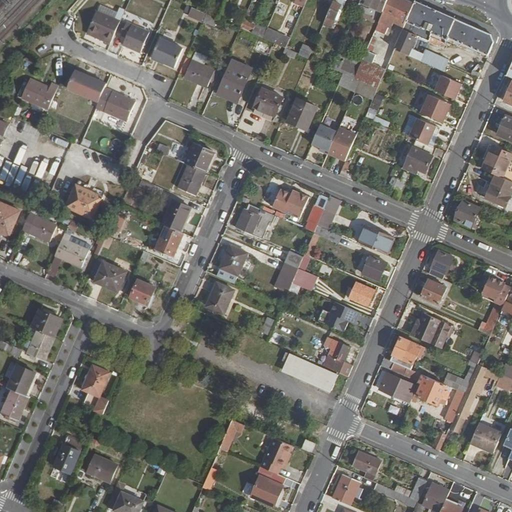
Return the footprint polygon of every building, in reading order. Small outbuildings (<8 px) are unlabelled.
[(333,0),(324,22),(334,27),(336,25),(333,24),(338,11),(341,12),(346,0),(333,0)] [(360,0),(360,1),(383,11),(388,0),(360,0)] [(380,18),(379,21),(402,31),(415,0),(414,0),(388,0),(383,11),(380,18)] [(433,8),(415,0),(402,31),(394,48),(442,70),(446,62),(447,59),(424,48),(423,52),(411,46),(417,35),(429,40),(433,32),(437,34),(436,37),(446,41),(447,38),(489,55),(496,42),(492,33),(451,16),(433,8)] [(358,5),(357,8),(362,10),(378,17),(380,18),(383,11),(360,1),(358,5)] [(201,22),(204,12),(189,8),(187,17),(201,22)] [(362,10),(348,43),(363,50),(378,17),(362,10)] [(97,11),(89,29),(104,36),(103,38),(111,41),(120,21),(97,11)] [(287,17),(285,27),(291,29),(293,18),(287,17)] [(243,20),(240,27),(251,32),(254,25),(243,20)] [(121,35),(127,37),(123,46),(140,54),(150,32),(127,22),(121,35)] [(263,37),(274,42),(286,47),(290,38),(267,28),(263,37)] [(363,58),(355,77),(360,80),(361,80),(377,87),(385,69),(371,63),(375,54),(371,52),(377,39),(372,37),(363,58)] [(159,38),(151,57),(174,67),(183,48),(159,38)] [(303,44),(299,53),(309,57),(313,48),(303,44)] [(341,46),(332,67),(336,69),(346,48),(341,46)] [(354,60),(347,74),(355,77),(363,58),(360,57),(357,62),(354,60)] [(192,60),(184,76),(207,86),(214,70),(192,60)] [(233,61),(219,92),(240,101),(253,70),(233,61)] [(74,69),(66,88),(98,101),(104,88),(106,83),(74,69)] [(338,83),(355,91),(360,80),(355,77),(347,74),(343,72),(338,83)] [(442,75),(436,90),(456,99),(463,84),(442,75)] [(30,79),(21,98),(48,109),(58,85),(51,82),(49,87),(38,82),(30,79)] [(356,91),(372,99),(377,87),(361,80),(356,91)] [(98,101),(96,107),(107,112),(125,119),(126,120),(135,101),(104,88),(98,101)] [(262,88),(252,111),(273,120),(283,97),(262,88)] [(376,94),(364,116),(387,128),(389,123),(374,115),(383,97),(376,94)] [(429,94),(421,112),(443,122),(451,104),(429,94)] [(298,99),(288,122),(307,131),(317,107),(298,99)] [(438,124),(415,115),(406,135),(419,140),(424,143),(429,132),(433,134),(438,124)] [(511,117),(507,115),(499,134),(511,139),(511,117)] [(328,153),(338,131),(320,124),(312,143),(321,147),(319,150),(328,154),(328,153)] [(338,131),(328,153),(336,157),(338,154),(347,158),(357,135),(339,127),(338,131)] [(151,139),(146,145),(157,150),(159,143),(151,139)] [(413,146),(407,161),(401,159),(399,163),(402,164),(401,167),(416,174),(417,169),(425,173),(436,148),(424,143),(419,140),(416,148),(413,146)] [(196,141),(186,163),(189,164),(205,171),(215,149),(196,141)] [(511,152),(494,145),(484,169),(498,175),(504,177),(511,157),(511,152)] [(189,164),(179,187),(195,194),(205,171),(189,164)] [(394,177),(389,186),(397,190),(393,199),(398,201),(409,175),(404,173),(401,180),(394,177)] [(498,175),(488,199),(508,207),(511,197),(511,180),(507,178),(504,177),(498,175)] [(142,179),(139,186),(152,191),(155,185),(142,179)] [(78,180),(66,207),(92,218),(104,192),(78,180)] [(281,189),(273,207),(300,219),(309,197),(293,190),(292,194),(281,189)] [(174,200),(164,224),(166,225),(181,231),(191,207),(174,200)] [(464,200),(455,219),(476,228),(478,224),(474,222),(480,207),(464,200)] [(0,202),(0,229),(1,230),(0,233),(9,236),(20,211),(0,202)] [(317,205),(306,228),(314,232),(317,225),(325,208),(317,205)] [(327,229),(328,230),(335,213),(325,208),(317,225),(323,227),(327,229)] [(245,209),(237,228),(255,235),(263,216),(245,209)] [(27,219),(23,230),(50,242),(57,226),(36,216),(34,222),(27,219)] [(166,225),(155,249),(173,257),(184,233),(181,231),(166,225)] [(314,232),(305,254),(310,256),(323,227),(317,225),(317,226),(314,232)] [(367,226),(359,243),(387,255),(394,238),(383,233),(382,235),(377,233),(378,231),(367,226)] [(325,235),(340,241),(342,236),(328,230),(327,229),(325,235)] [(101,232),(97,242),(103,246),(107,235),(101,232)] [(62,239),(55,255),(82,267),(89,250),(62,239)] [(258,250),(268,255),(271,248),(261,243),(258,250)] [(231,245),(221,267),(239,274),(249,253),(231,245)] [(439,250),(429,273),(441,278),(444,273),(447,274),(451,265),(454,266),(455,263),(452,262),(454,257),(439,250)] [(369,261),(363,274),(379,281),(387,262),(372,256),(371,258),(368,256),(366,260),(369,261)] [(91,273),(98,276),(96,282),(119,292),(128,272),(104,262),(103,263),(96,260),(91,273)] [(299,268),(287,262),(283,271),(288,272),(281,288),(289,291),(293,282),(299,268)] [(299,268),(293,282),(301,286),(304,287),(310,273),(299,268)] [(288,272),(283,271),(277,286),(281,288),(288,272)] [(491,276),(485,292),(499,298),(504,285),(505,282),(491,276)] [(430,279),(422,295),(433,299),(440,284),(430,279)] [(138,280),(131,295),(140,299),(139,301),(148,305),(156,288),(138,280)] [(357,281),(350,298),(368,305),(375,290),(357,281)] [(289,291),(288,293),(297,296),(299,291),(301,286),(293,282),(289,291)] [(217,283),(207,306),(225,314),(235,291),(217,283)] [(499,298),(496,297),(494,302),(496,303),(504,306),(506,300),(511,288),(504,285),(499,298)] [(511,292),(508,301),(506,300),(504,306),(497,321),(500,322),(503,313),(508,315),(511,307),(509,306),(511,302),(511,292)] [(356,324),(361,313),(336,302),(332,312),(325,309),(320,320),(345,332),(350,321),(356,324)] [(496,303),(484,332),(491,335),(497,321),(504,306),(496,303)] [(41,309),(33,328),(39,330),(55,337),(63,318),(41,309)] [(422,313),(412,335),(429,342),(440,347),(444,349),(454,326),(439,320),(422,313)] [(267,316),(260,331),(267,334),(273,319),(267,316)] [(39,330),(29,354),(45,361),(55,337),(39,330)] [(401,337),(391,360),(395,362),(412,369),(418,355),(422,346),(401,337)] [(339,352),(336,358),(329,355),(324,366),(349,376),(353,366),(345,362),(352,348),(335,340),(331,349),(339,352)] [(0,348),(16,356),(19,349),(0,341),(0,348)] [(314,349),(311,356),(321,359),(323,353),(314,349)] [(283,369),(331,391),(339,374),(290,353),(283,369)] [(384,357),(382,364),(392,368),(395,362),(391,360),(384,357)] [(472,365),(467,376),(472,378),(477,366),(478,364),(479,363),(471,360),(469,364),(472,365)] [(392,368),(419,380),(422,373),(416,371),(412,369),(395,362),(392,368)] [(17,364),(8,387),(12,389),(27,396),(37,373),(17,364)] [(94,365),(83,389),(90,392),(85,402),(105,411),(110,401),(101,397),(111,372),(94,365)] [(422,373),(427,375),(443,382),(445,377),(418,365),(416,371),(422,373)] [(472,378),(466,392),(462,401),(467,403),(470,395),(474,396),(485,370),(477,366),(472,378)] [(449,372),(444,383),(448,384),(454,387),(465,392),(470,381),(449,372)] [(388,373),(381,389),(395,395),(396,393),(411,399),(417,385),(388,373)] [(511,378),(501,374),(496,387),(507,391),(508,388),(511,379),(511,378)] [(419,396),(439,404),(440,402),(446,404),(448,399),(451,391),(453,388),(458,390),(460,391),(454,405),(452,404),(446,419),(453,422),(462,401),(466,392),(465,392),(454,387),(448,384),(444,383),(443,382),(427,375),(424,382),(422,381),(416,394),(414,399),(417,401),(419,396)] [(12,389),(2,413),(19,420),(29,396),(27,396),(12,389)] [(233,419),(220,448),(227,451),(232,440),(236,430),(240,431),(243,432),(246,425),(233,419)] [(480,423),(471,443),(494,452),(502,432),(480,423)] [(511,431),(508,430),(502,447),(510,450),(502,472),(511,475),(511,472),(511,431)] [(434,448),(441,451),(448,435),(441,432),(434,448)] [(68,437),(55,467),(71,474),(84,444),(68,437)] [(275,437),(262,467),(279,474),(282,467),(283,467),(289,452),(292,445),(275,437)] [(307,439),(303,447),(313,452),(317,443),(307,439)] [(360,451),(353,465),(366,471),(375,476),(382,461),(360,451)] [(289,452),(283,467),(285,468),(292,453),(289,452)] [(97,455),(89,473),(111,482),(119,465),(97,455)] [(261,476),(252,496),(275,506),(287,478),(279,474),(262,467),(261,466),(258,474),(261,476)] [(366,471),(364,476),(373,481),(375,476),(366,471)] [(345,475),(334,498),(351,505),(361,482),(345,475)] [(420,477),(411,497),(419,500),(428,480),(420,477)] [(207,480),(204,485),(203,487),(209,489),(212,482),(207,480)] [(375,489),(395,499),(399,492),(393,489),(378,483),(375,489)] [(396,483),(393,489),(399,492),(407,495),(409,491),(404,489),(405,487),(396,483)] [(434,483),(424,505),(418,502),(413,511),(422,511),(426,506),(439,511),(440,511),(446,501),(450,490),(434,483)] [(123,492),(116,510),(120,511),(139,511),(144,501),(123,492)] [(440,511),(461,511),(463,508),(446,501),(440,511)]
